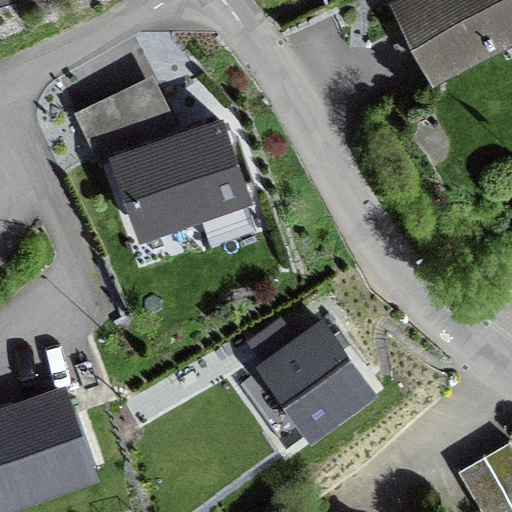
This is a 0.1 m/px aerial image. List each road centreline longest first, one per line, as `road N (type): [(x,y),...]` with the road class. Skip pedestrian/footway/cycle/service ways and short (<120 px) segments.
road 1 (residential): [(161,0),(6,80),(74,261),(67,295),(43,324),(0,350)]
road 2 (residential): [(219,0),(258,49),(401,282),(511,374)]
